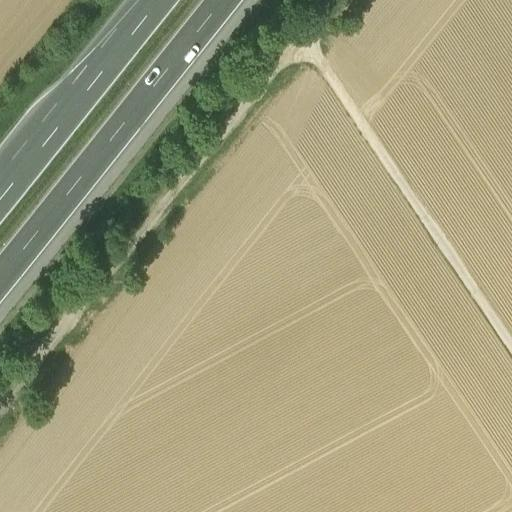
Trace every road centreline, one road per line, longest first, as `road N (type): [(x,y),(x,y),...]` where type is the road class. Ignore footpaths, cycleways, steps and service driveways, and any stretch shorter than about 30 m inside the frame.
road 1 (track): [(0,415),(323,0)]
road 2 (track): [(297,33),(511,349)]
road 3 (motorway): [(0,276),(223,0)]
road 4 (motorway): [(159,0),(0,196)]
